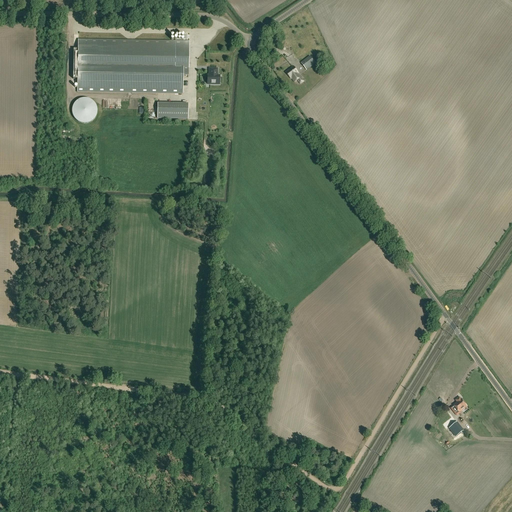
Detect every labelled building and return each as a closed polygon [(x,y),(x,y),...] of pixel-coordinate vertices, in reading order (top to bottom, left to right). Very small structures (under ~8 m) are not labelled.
[(73,79),(78,79),(77,93),(183,94),(183,69),(188,69),(189,42),(78,40),(78,53),(74,53),(74,49),(73,49),(73,79)] [(306,70),(315,63),(309,56),(301,63),(306,70)] [(304,81),(298,74),(298,73),(293,66),(286,72),(291,79),(292,78),(295,82),(297,80),(300,84),(304,81)] [(209,69),(209,76),(207,76),(207,85),(219,85),(219,76),(216,76),(216,74),(217,74),(217,69),(209,69)] [(78,101),(75,103),(72,107),(72,112),(74,118),(79,122),(86,124),(93,121),(97,115),(97,107),(93,101),(88,99),(82,99),(78,101)] [(157,119),(188,119),(188,104),(158,104),(157,119)] [(461,399),(460,398),(456,401),(457,403),(454,405),(454,406),(451,408),(457,416),(460,413),(460,412),(467,407),(461,399)] [(464,431),(457,422),(451,427),(458,436),(464,431)]
